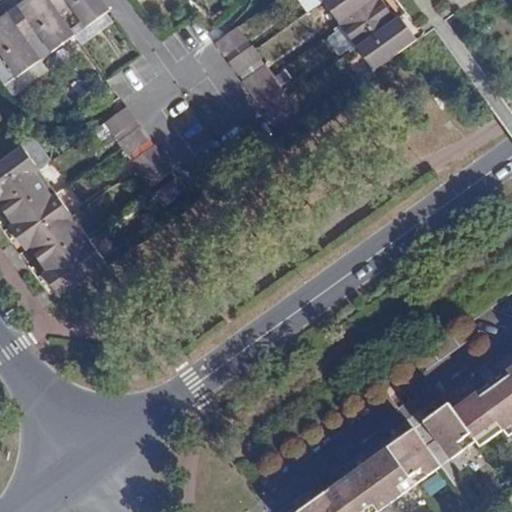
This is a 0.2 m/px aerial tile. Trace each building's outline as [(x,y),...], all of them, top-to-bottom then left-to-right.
[(12,19),(26,38),(36,31),(51,52),(75,35),(60,13),(50,0),(37,0),(23,11),(19,5),(8,13),(12,19)] [(25,0),(19,5),(23,11),(37,0),(25,0)] [(50,0),(60,13),(70,7),(85,27),(110,10),(102,0),(50,0)] [(340,25),(374,0),(325,0),(323,2),(340,25)] [(356,49),(396,20),(381,0),(374,0),(340,25),(340,26),(356,49)] [(473,0),(455,0),(461,8),(473,0)] [(0,27),(12,19),(8,13),(0,18),(0,27)] [(413,43),(418,40),(401,17),(396,20),(413,43)] [(41,60),(26,38),(12,19),(0,27),(0,56),(1,56),(16,77),(41,60)] [(373,72),(413,43),(396,20),(356,49),(373,72)] [(248,41),(239,27),(233,32),(216,43),(226,56),(248,41)] [(262,60),(255,51),(253,46),(230,62),(240,76),(262,60)] [(275,78),(272,74),(266,66),(244,82),(253,94),(275,78)] [(253,94),(262,107),(285,91),(275,78),(253,94)] [(299,110),(289,97),(267,113),(277,127),(299,110)] [(128,107),(111,119),(105,123),(115,136),(137,120),(128,107)] [(151,140),(141,126),(119,142),(122,146),(129,155),(151,140)] [(133,161),(139,169),(142,174),(163,159),(164,158),(155,145),(133,161)] [(23,146),(0,163),(0,198),(36,173),(40,170),(23,146)] [(151,186),(173,171),(164,158),(163,159),(142,174),(151,186)] [(52,197),(57,193),(40,170),(36,173),(52,197)] [(0,214),(9,227),(15,224),(52,197),(36,173),(0,198),(0,214)] [(164,206),(188,191),(178,177),(177,178),(155,194),(164,206)] [(15,224),(32,247),(69,220),(74,216),(57,193),(52,197),(15,224)] [(69,220),(85,244),(90,240),(74,216),(69,220)] [(26,251),(43,274),(48,271),(85,244),(69,220),(32,247),(26,251)] [(9,227),(26,251),(32,247),(15,224),(9,227)] [(85,244),(48,271),(64,294),(107,263),(90,240),(85,244)] [(43,274),(59,297),(64,294),(48,271),(43,274)] [(491,370),(486,363),(482,366),(496,386),(511,408),(511,367),(508,371),(511,375),(500,382),(497,378),(494,374),(491,370)] [(454,409),(477,442),(481,447),(504,430),(508,436),(511,433),(511,408),(496,386),(482,366),(477,369),(480,372),(485,380),(489,385),(491,388),(481,396),(478,392),(454,409)] [(511,375),(508,371),(497,378),(500,382),(511,375)] [(397,382),(386,390),(390,396),(401,388),(397,382)] [(489,385),(478,392),(481,396),(491,388),(489,385)] [(418,412),(452,460),(477,442),(454,409),(450,404),(438,412),(430,418),(426,413),(434,408),(432,405),(430,403),(422,409),(418,412)] [(402,465),(417,485),(429,476),(441,467),(407,420),(403,422),(394,429),(396,432),(397,434),(404,429),(405,431),(408,434),(390,447),(402,465)] [(365,465),(392,502),(417,485),(402,465),(390,447),(369,462),(367,458),(362,452),(358,455),(365,465)] [(341,482),(362,511),(378,511),(392,502),(365,465),(358,455),(348,462),(352,466),(356,463),(358,467),(360,469),(354,473),(349,477),(341,482)] [(314,502),(321,511),(362,511),(341,482),(331,490),(318,499),(316,495),(311,489),(307,492),(314,502)] [(321,511),(314,502),(307,492),(297,498),(299,501),(301,503),(305,499),(307,502),(309,505),(299,511),(321,511)]
